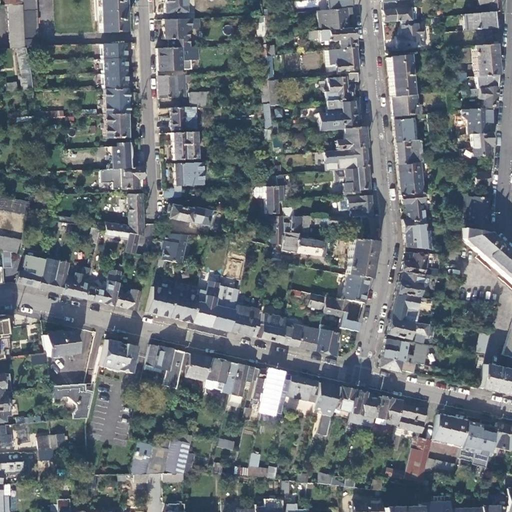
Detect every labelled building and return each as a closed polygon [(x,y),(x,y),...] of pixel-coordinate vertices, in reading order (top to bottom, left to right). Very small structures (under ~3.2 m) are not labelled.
[(25,49),(41,48),(40,40),(38,40),(34,0),(20,0),(21,6),(24,48),(24,49),(25,49)] [(123,33),(122,0),(96,0),(98,34),(123,33)] [(162,0),(163,14),(164,14),(165,20),(185,19),(185,13),(186,13),(185,0),(162,0)] [(325,0),(326,10),(351,7),(350,0),(325,0)] [(412,0),(410,0),(407,0),(387,2),(388,11),(381,12),(382,23),(399,22),(409,21),(408,10),(414,9),(412,0)] [(499,12),(498,0),(476,0),(477,7),(488,6),(488,13),(489,13),(499,12)] [(24,48),(21,6),(6,6),(9,49),(16,49),(24,48)] [(352,14),(351,7),(326,10),(317,11),(319,30),(348,27),(347,18),(341,18),(340,15),(352,14)] [(489,13),(488,13),(465,15),(466,32),(491,29),(489,13)] [(263,20),(263,16),(252,17),(252,25),(263,24),(263,20)] [(165,20),(161,20),(161,41),(166,40),(167,49),(178,48),(187,48),(187,32),(189,29),(197,29),(197,19),(185,19),(165,20)] [(268,19),(263,20),(263,24),(264,36),(272,35),(272,23),(267,22),(268,19)] [(409,26),(409,21),(399,22),(400,38),(394,38),(395,50),(418,48),(416,25),(409,26)] [(418,48),(425,48),(423,25),(416,25),(418,48)] [(348,27),(319,30),(310,31),(310,40),(319,39),(319,42),(328,42),(338,41),(339,49),(355,48),(353,27),(348,27)] [(496,75),(493,45),(470,48),(473,74),(473,78),(496,75)] [(265,57),(265,46),(257,46),(258,60),(266,60),(265,57)] [(29,76),(25,49),(24,49),(24,48),(16,49),(20,77),(29,76)] [(167,49),(155,49),(156,62),(156,72),(179,71),(178,48),(167,49)] [(187,48),(178,48),(179,71),(191,70),(190,61),(198,61),(198,48),(187,48)] [(357,70),(355,48),(339,49),(323,51),(325,66),(333,65),(334,73),(357,70)] [(410,96),(406,57),(386,59),(389,97),(410,96)] [(333,65),(325,66),(325,73),(334,73),(333,65)] [(358,82),(357,72),(343,74),(343,78),(326,80),(327,93),(324,94),(324,102),(339,100),(351,99),(351,91),(352,91),(352,83),(358,82)] [(464,74),(457,74),(451,74),(452,82),(466,81),(466,78),(464,79),(464,74)] [(157,88),(158,99),(175,99),(175,92),(184,92),(184,84),(191,84),(191,75),(157,77),(157,88)] [(495,88),(496,75),(473,78),(475,90),(495,88)] [(31,89),(29,76),(20,77),(22,91),(31,89)] [(6,82),(6,90),(17,90),(17,82),(6,82)] [(493,108),(495,88),(475,90),(465,90),(465,91),(466,97),(473,96),(473,100),(481,100),(481,109),(487,109),(493,108)] [(101,116),(125,115),(124,90),(101,91),(101,116)] [(200,107),(209,107),(208,93),(188,94),(189,108),(194,108),(200,107)] [(415,106),(414,95),(410,96),(389,97),(391,118),(411,116),(420,115),(419,106),(415,106)] [(325,113),(315,114),(317,132),(341,129),(354,128),(352,102),(340,103),(339,100),(324,102),(325,113)] [(274,109),(276,117),(283,116),(281,107),(274,109)] [(189,108),(169,109),(170,131),(195,130),(194,123),(194,108),(189,108)] [(489,133),(487,109),(481,109),(465,111),(458,111),(459,118),(465,123),(465,136),(470,135),(489,133)] [(42,119),(95,116),(95,111),(41,113),(42,119)] [(126,139),(125,115),(101,116),(102,126),(100,126),(100,130),(102,130),(102,140),(126,139)] [(411,116),(391,118),(394,143),(415,141),(416,141),(416,140),(415,138),(413,138),(412,126),(405,127),(405,120),(412,119),(411,116)] [(277,125),(269,126),(270,130),(270,136),(278,136),(277,125)] [(364,148),(362,128),(354,128),(341,129),(342,141),(334,141),(334,150),(341,150),(364,148)] [(45,151),(43,130),(36,130),(39,151),(45,151)] [(192,133),(170,134),(171,161),(193,160),(192,133)] [(491,144),(492,133),(489,133),(470,135),(471,157),(488,156),(487,144),(491,144)] [(278,144),(278,136),(270,136),(272,156),(282,155),(280,143),(278,144)] [(415,141),(394,143),(396,165),(418,163),(421,162),(419,143),(415,143),(415,141)] [(110,169),(118,168),(128,168),(128,160),(123,160),(123,151),(127,151),(127,144),(116,144),(116,147),(109,148),(110,169)] [(366,167),(364,148),(341,150),(343,162),(343,169),(366,167)] [(200,163),(171,164),(173,191),(180,191),(180,187),(202,186),(201,163),(200,163)] [(418,163),(396,165),(399,195),(421,193),(418,163)] [(99,184),(111,183),(111,191),(136,190),(136,181),(141,181),(141,173),(140,167),(128,168),(118,168),(110,169),(106,169),(98,169),(99,184)] [(368,190),(366,167),(343,169),(339,170),(332,170),(334,185),(341,184),(342,195),(357,193),(358,193),(358,191),(368,190)] [(489,172),(473,174),(474,187),(488,186),(489,172)] [(282,201),(281,187),(275,187),(267,187),(257,188),(256,188),(253,191),(254,197),(256,200),(264,199),(265,215),(276,215),(275,201),(282,201)] [(162,192),(162,199),(180,199),(180,191),(173,191),(162,192)] [(371,217),(369,197),(358,198),(357,193),(342,195),(337,195),(339,211),(349,210),(349,217),(354,217),(359,217),(371,217)] [(423,212),(421,193),(399,195),(400,206),(404,206),(405,220),(418,222),(417,212),(423,212)] [(142,236),(142,226),(140,194),(126,195),(127,219),(128,227),(104,223),(104,230),(128,234),(138,236),(142,236)] [(0,211),(25,216),(28,201),(0,195),(0,211)] [(485,233),(487,198),(465,196),(464,208),(469,208),(468,220),(463,220),(462,229),(485,233)] [(204,208),(193,206),(192,210),(168,205),(166,211),(168,212),(167,215),(167,217),(201,224),(204,208)] [(282,224),(282,217),(265,217),(266,226),(270,226),(282,226),(282,224)] [(288,225),(282,224),(282,226),(282,227),(282,233),(283,233),(296,235),(306,236),(307,225),(309,225),(309,217),(299,217),(299,218),(289,217),(288,225)] [(354,217),(349,217),(327,217),(327,227),(348,228),(348,227),(354,227),(354,217)] [(373,242),(371,217),(359,217),(361,235),(362,241),(373,242)] [(422,223),(418,222),(405,220),(401,219),(404,247),(415,249),(429,250),(427,231),(423,231),(422,223)] [(282,233),(282,227),(270,227),(270,239),(283,239),(282,233)] [(96,246),(99,232),(91,229),(87,244),(96,246)] [(511,256),(485,233),(462,229),(460,229),(459,239),(511,285),(511,256)] [(128,234),(104,230),(102,237),(114,239),(126,241),(128,234)] [(280,252),(293,254),(296,235),(283,233),(283,239),(280,252)] [(134,255),(138,236),(128,234),(126,241),(123,252),(134,255)] [(186,236),(164,235),(162,244),(163,244),(160,261),(180,265),(186,236)] [(305,241),(306,236),(296,235),(293,254),(324,257),(325,243),(305,241)] [(18,254),(21,241),(0,237),(0,250),(1,251),(9,252),(18,254)] [(374,242),(373,242),(362,241),(356,240),(350,240),(345,268),(344,274),(345,274),(366,278),(374,242)] [(9,252),(1,251),(2,268),(10,268),(9,252)] [(427,256),(412,253),(411,263),(402,261),(399,272),(402,273),(421,275),(428,276),(437,277),(438,271),(425,269),(427,256)] [(43,260),(22,255),(20,268),(21,268),(20,272),(17,272),(14,284),(19,285),(36,289),(43,260)] [(66,264),(43,259),(43,260),(36,289),(48,292),(60,294),(64,276),(66,264)] [(64,276),(60,294),(72,297),(83,299),(87,283),(90,270),(81,268),(80,275),(72,274),(71,277),(64,276)] [(400,283),(397,282),(395,293),(417,296),(417,295),(419,287),(421,275),(402,273),(400,283)] [(115,291),(117,282),(118,276),(113,274),(109,274),(106,276),(103,289),(102,292),(98,291),(92,290),(90,301),(99,303),(112,306),(115,291)] [(361,303),(366,278),(345,274),(340,299),(346,300),(361,303)] [(421,288),(427,284),(428,276),(421,275),(419,287),(421,288)] [(234,306),(239,286),(214,281),(210,301),(225,304),(223,315),(232,317),(234,306)] [(93,284),(87,283),(83,299),(90,301),(92,290),(93,284)] [(159,289),(150,287),(144,313),(151,315),(152,313),(156,313),(156,316),(166,318),(167,318),(167,317),(174,318),(174,317),(178,318),(178,321),(189,323),(195,296),(182,294),(183,292),(173,290),(172,291),(159,289)] [(134,311),(138,294),(128,291),(127,296),(118,294),(119,292),(115,291),(112,306),(119,308),(134,311)] [(414,310),(417,296),(395,293),(389,320),(411,323),(414,323),(416,310),(414,310)] [(308,295),(306,307),(318,309),(318,308),(321,297),(308,295)] [(321,313),(339,317),(336,328),(355,332),(357,324),(341,321),(346,300),(340,299),(324,296),(324,297),(322,309),(321,313)] [(238,334),(253,338),(260,304),(247,302),(246,307),(247,309),(245,309),(234,306),(232,317),(228,332),(238,334)] [(261,314),(256,338),(264,340),(278,343),(283,318),(261,314)] [(0,315),(0,360),(10,359),(6,327),(13,326),(11,315),(2,315),(0,315)] [(283,318),(278,343),(295,347),(313,351),(317,331),(291,325),(292,320),(283,318)] [(511,319),(501,355),(508,357),(505,369),(493,367),(481,364),(481,365),(478,377),(476,388),(488,390),(506,394),(511,374),(511,319)] [(426,336),(427,325),(414,323),(411,323),(410,325),(389,320),(385,335),(408,340),(409,335),(411,336),(412,334),(426,336)] [(318,325),(317,331),(313,351),(322,353),(333,356),(335,345),(332,344),(334,335),(329,333),(330,327),(318,325)] [(42,336),(45,353),(45,358),(75,354),(72,332),(42,336)] [(426,346),(413,343),(411,354),(404,352),(406,343),(385,339),(382,351),(381,350),(380,357),(414,364),(422,366),(426,346)] [(119,343),(104,340),(98,366),(105,367),(105,369),(113,372),(120,373),(121,371),(130,373),(133,354),(131,353),(129,355),(122,350),(124,348),(119,343)] [(135,346),(119,343),(124,348),(122,350),(129,355),(131,353),(133,354),(135,346)] [(168,349),(146,344),(142,368),(162,373),(159,385),(174,389),(177,375),(182,353),(178,352),(179,351),(168,349)] [(476,355),(483,356),(485,348),(478,346),(476,355)] [(196,355),(182,352),(182,353),(177,375),(183,376),(182,382),(201,387),(208,358),(196,355)] [(45,358),(45,353),(30,355),(31,364),(46,362),(45,358)] [(399,370),(412,373),(414,364),(380,357),(378,367),(399,372),(399,370)] [(220,360),(208,358),(201,387),(209,389),(209,387),(220,390),(220,392),(229,394),(235,364),(220,360)] [(241,365),(235,364),(229,394),(226,404),(237,407),(241,386),(249,388),(251,379),(254,368),(241,365)] [(263,370),(259,369),(256,381),(252,399),(258,400),(257,405),(255,404),(254,410),(260,412),(260,410),(262,402),(269,371),(263,370)] [(284,396),(288,376),(278,373),(269,371),(262,402),(282,406),(284,396)] [(302,379),(288,376),(284,396),(313,403),(317,386),(318,382),(302,379)] [(84,390),(83,383),(51,387),(52,403),(59,403),(62,398),(66,397),(75,404),(75,409),(71,414),(72,419),(87,417),(92,392),(86,390),(84,390)] [(317,386),(313,403),(312,409),(318,410),(321,414),(316,434),(326,436),(332,409),(336,390),(333,389),(334,386),(327,384),(324,384),(323,387),(317,386)] [(337,387),(336,390),(332,409),(347,412),(352,390),(343,388),(337,387)] [(358,391),(352,390),(347,412),(372,418),(377,398),(363,395),(364,393),(358,391)] [(389,398),(379,396),(373,423),(384,425),(385,422),(395,424),(396,421),(395,421),(399,400),(389,398)] [(280,415),(282,406),(262,402),(260,410),(280,415)] [(396,421),(395,424),(394,427),(400,429),(418,433),(424,410),(399,404),(396,421)] [(241,419),(248,421),(250,412),(249,409),(244,408),(241,419)] [(465,421),(436,414),(430,439),(460,445),(465,421)] [(23,424),(50,421),(50,416),(22,419),(23,424)] [(10,426),(23,424),(22,419),(22,418),(9,419),(10,426)] [(494,428),(465,421),(460,445),(488,452),(489,447),(494,428)] [(511,425),(504,424),(495,422),(494,428),(489,447),(509,452),(510,446),(511,437),(511,425)] [(4,436),(3,426),(0,426),(0,448),(6,448),(5,447),(11,447),(10,436),(4,436)] [(396,445),(400,429),(394,427),(390,444),(396,445)] [(176,433),(174,440),(189,443),(190,436),(176,433)] [(50,450),(65,449),(64,434),(35,437),(37,451),(50,450)] [(160,448),(150,445),(144,470),(146,470),(147,475),(161,475),(182,474),(185,458),(186,453),(189,443),(174,440),(162,438),(160,448)] [(413,439),(405,473),(403,480),(420,484),(421,481),(423,471),(426,459),(430,441),(418,438),(417,440),(413,439)] [(234,443),(218,440),(217,445),(233,449),(234,443)] [(150,445),(136,442),(129,476),(133,475),(147,475),(146,470),(144,470),(150,445)] [(51,457),(50,450),(37,451),(38,459),(51,457)] [(258,455),(251,453),(247,470),(246,476),(251,476),(265,478),(267,470),(255,468),(258,455)] [(182,474),(189,474),(192,460),(185,458),(182,474)] [(455,465),(426,459),(423,471),(430,473),(452,478),(455,465)] [(221,465),(213,463),(210,473),(219,473),(221,465)] [(246,476),(247,470),(236,467),(234,475),(246,476)] [(276,469),(268,467),(267,470),(265,478),(274,479),(276,469)] [(405,473),(385,468),(383,476),(403,480),(405,473)] [(430,473),(423,471),(421,481),(428,483),(430,473)] [(182,482),(182,474),(161,475),(162,483),(182,482)] [(308,476),(297,474),(296,481),(306,482),(308,476)] [(147,475),(133,475),(134,481),(134,483),(147,483),(147,475)] [(318,475),(316,483),(330,485),(332,477),(318,475)] [(287,494),(287,480),(279,479),(279,493),(279,494),(287,494)] [(344,486),(354,487),(354,480),(344,479),(344,486)] [(480,497),(449,490),(448,497),(479,501),(480,497)] [(279,511),(279,499),(262,499),(262,507),(252,507),(252,510),(252,511),(279,511)] [(67,511),(67,501),(57,501),(57,506),(56,511),(67,511)] [(380,511),(380,509),(380,502),(352,502),(351,511),(380,511)]
